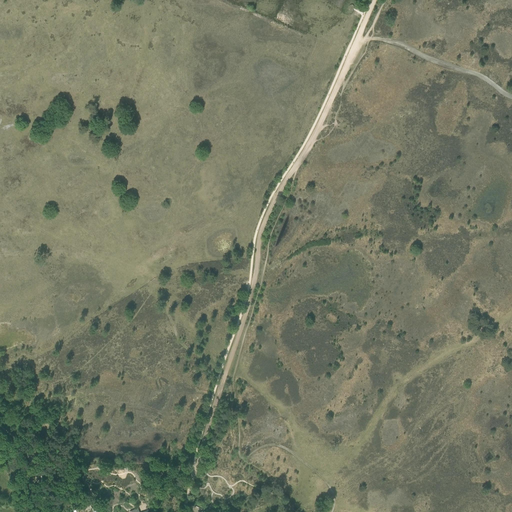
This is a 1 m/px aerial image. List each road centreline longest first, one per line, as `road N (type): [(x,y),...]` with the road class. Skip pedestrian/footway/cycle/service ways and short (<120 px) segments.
road 1 (track): [(357,37),(265,218),(251,294),(187,502)]
road 2 (track): [(331,511),(325,479),(279,445),(238,453),(233,371),(295,166)]
road 3 (track): [(511,96),(478,75),(357,37)]
road 4 (track): [(220,371),(184,348),(153,279)]
